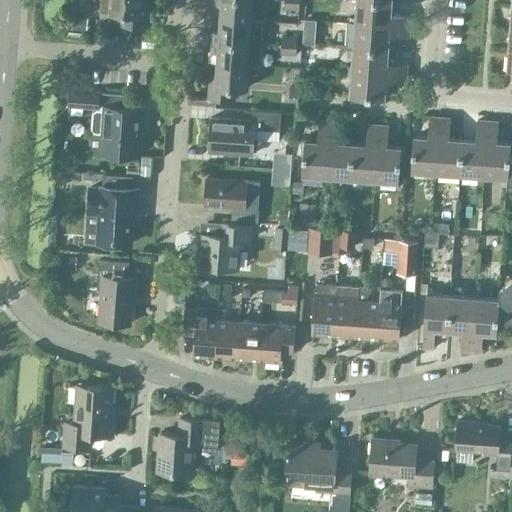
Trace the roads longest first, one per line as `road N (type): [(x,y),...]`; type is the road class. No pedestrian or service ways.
road 1 (residential): [(157,369),(306,407),(387,400),(511,373)]
road 2 (residential): [(157,369),(180,64)]
road 3 (residential): [(157,369),(80,347),(39,324),(0,275)]
road 4 (residential): [(180,64),(6,53)]
road 5 (residential): [(511,108),(457,106),(432,84),(437,0)]
road 6 (unknown): [(437,89),(419,104),(301,109)]
